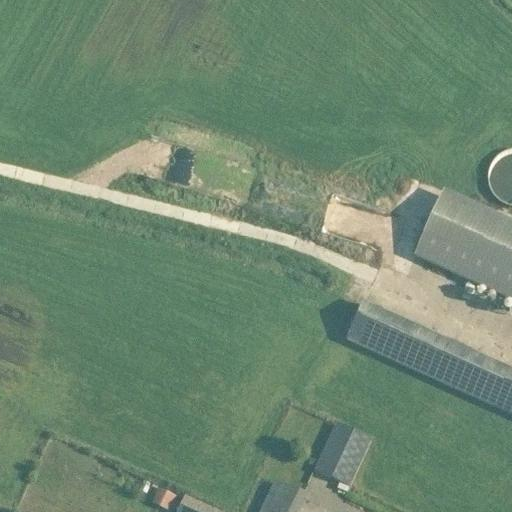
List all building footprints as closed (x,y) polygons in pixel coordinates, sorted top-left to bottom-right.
[(490,170),(488,180),(490,190),(495,199),(503,205),(511,208),(511,151),(503,154),(495,161),(490,170)] [(511,241),(437,207),(415,257),(511,301),(511,241)] [(511,417),(511,371),(353,304),(336,344),(511,417)] [(371,442),(336,426),(315,473),(350,489),(371,442)] [(304,511),(310,499),(275,482),(261,511),(304,511)] [(169,511),(173,511),(182,497),(163,487),(154,503),(169,511)] [(216,511),(197,503),(193,511),(216,511)]
